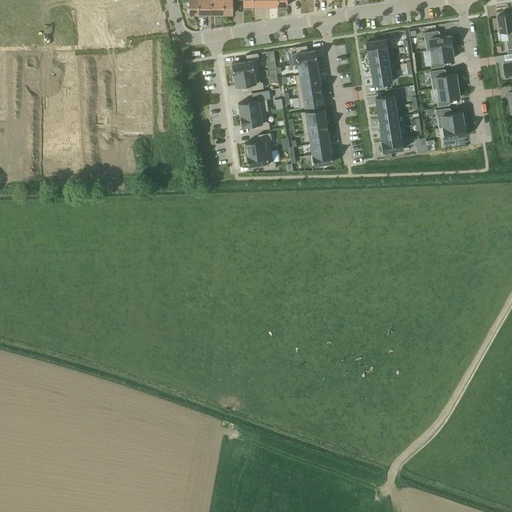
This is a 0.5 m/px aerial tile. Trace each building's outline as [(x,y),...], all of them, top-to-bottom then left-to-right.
[(96,0),(79,0),(81,47),(116,46),(116,33),(98,34),(96,0)] [(188,0),(188,14),(198,14),(198,0),(188,0)] [(198,0),(198,14),(199,14),(199,17),(206,17),(206,14),(210,14),(210,0),(198,0)] [(210,0),(210,14),(222,14),(221,0),(210,0)] [(221,0),(222,14),(232,14),(232,0),(221,0)] [(251,6),(253,6),(253,0),(243,0),(243,6),(245,6),(245,9),(251,9),(251,6)] [(511,15),(511,13),(497,15),(499,32),(506,31),(508,40),(506,40),(507,49),(508,54),(511,53),(511,15)] [(438,30),(424,32),(426,51),(429,50),(452,47),(452,44),(453,43),(452,38),(451,38),(450,35),(439,36),(438,30)] [(366,41),(368,52),(387,49),(385,38),(366,41)] [(295,47),(296,52),(291,53),(293,65),(298,64),(317,61),(315,50),(308,51),(307,45),(295,47)] [(452,47),(429,50),(432,68),(443,66),(442,60),(454,58),(452,47)] [(368,52),(370,63),(389,60),(387,49),(368,52)] [(233,68),(230,68),(231,74),(234,74),(234,75),(259,71),(257,60),(259,59),(258,53),(246,54),(247,61),(232,63),(233,68)] [(55,56),(55,78),(69,78),(69,56),(55,56)] [(69,56),(69,78),(83,78),(83,56),(69,56)] [(83,56),(83,78),(97,78),(97,56),(83,56)] [(97,56),(97,78),(111,78),(111,56),(97,56)] [(111,56),(111,78),(125,78),(125,56),(111,56)] [(125,56),(125,78),(139,78),(139,56),(125,56)] [(139,56),(139,78),(154,78),(154,56),(139,56)] [(274,57),(266,58),(268,69),(276,68),(274,57)] [(390,71),(389,60),(370,63),(371,74),(390,71)] [(299,74),(318,71),(317,61),(298,64),(299,74)] [(504,70),(503,70),(504,76),(505,75),(506,77),(511,76),(511,61),(505,62),(503,63),(504,70)] [(444,69),(430,71),(433,89),(437,89),(458,85),(456,73),(445,75),(444,69)] [(234,75),(232,76),(233,82),(235,81),(236,86),(250,84),(251,90),(263,88),(262,82),(261,82),(259,71),(234,75)] [(296,86),(320,82),(318,71),(299,74),(295,75),(296,86)] [(371,74),(373,85),(392,82),(390,71),(371,74)] [(320,82),(296,86),(298,96),(322,93),(320,82)] [(439,99),(437,100),(438,107),(450,105),(449,98),(460,97),(458,85),(437,89),(439,99)] [(253,100),(238,103),(240,114),(268,110),(266,99),(270,98),(269,90),(252,92),(253,100)] [(300,108),(323,104),(322,93),(298,96),(300,108)] [(396,106),(394,95),(375,98),(377,109),(396,106)] [(398,116),(396,106),(377,109),(378,119),(398,116)] [(449,107),(436,109),(439,128),(443,127),(464,124),(464,123),(462,112),(450,114),(449,107)] [(326,119),(324,108),(300,112),(302,123),(326,119)] [(268,110),(240,114),(242,126),(257,124),(258,130),(270,128),(269,121),(267,122),(265,111),(268,110)] [(398,116),(378,119),(380,130),(399,127),(398,116)] [(328,130),(326,119),(302,123),(304,134),(309,133),(328,130)] [(445,138),(443,139),(444,145),(456,143),(455,137),(466,135),(465,132),(467,132),(466,126),(465,126),(464,124),(443,127),(445,138)] [(380,130),(382,141),(401,138),(399,127),(380,130)] [(310,144),(329,141),(328,130),(309,133),(310,144)] [(259,140),(244,143),(246,154),(271,150),(270,139),(271,139),(270,132),(258,134),(259,140)] [(401,138),(382,141),(383,152),(384,152),(385,158),(391,157),(390,151),(403,149),(401,138)] [(422,143),(418,144),(420,152),(428,151),(426,144),(425,138),(422,138),(422,143)] [(329,141),(310,144),(312,154),(331,151),(329,141)] [(246,155),(244,156),(245,162),(247,161),(248,166),(263,164),(264,170),(276,168),(275,161),(273,161),(271,150),(246,154),(246,155)] [(322,164),(333,162),(331,151),(312,154),(309,154),(311,166),(316,165),(316,167),(322,166),(322,164)]
